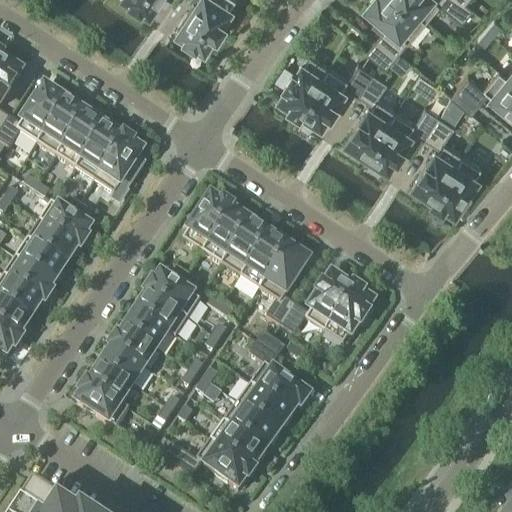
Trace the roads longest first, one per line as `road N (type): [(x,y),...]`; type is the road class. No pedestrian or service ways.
road 1 (residential): [(15,425),(202,146)]
road 2 (residential): [(202,146),(426,295)]
road 3 (residential): [(426,295),(272,511)]
road 4 (residential): [(202,146),(0,15)]
road 5 (residential): [(202,146),(303,0)]
road 6 (residential): [(15,425),(147,511)]
road 7 (residential): [(511,190),(426,295)]
road 8 (residential): [(432,511),(511,402)]
